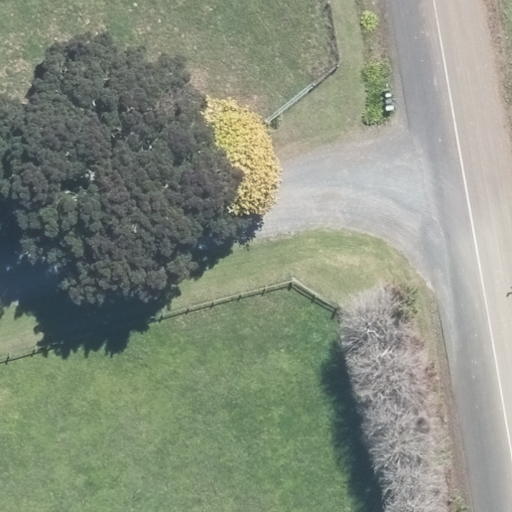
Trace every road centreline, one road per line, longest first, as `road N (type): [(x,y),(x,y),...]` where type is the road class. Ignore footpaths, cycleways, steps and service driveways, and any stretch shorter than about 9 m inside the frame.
road 1 (unclassified): [(0,282),(445,156)]
road 2 (unclassified): [(499,511),(445,156)]
road 3 (unclassified): [(445,156),(421,0)]
